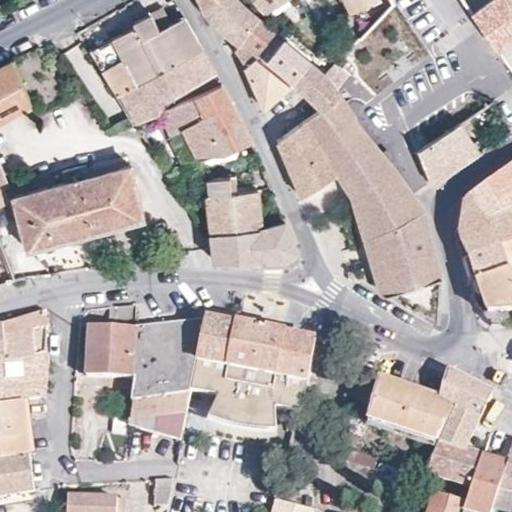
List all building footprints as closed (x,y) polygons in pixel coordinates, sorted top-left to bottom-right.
[(199,0),(204,11),(223,31),(238,42),(260,18),(241,0),(199,0)] [(252,0),(264,12),(283,0),(252,0)] [(511,0),(487,0),(467,14),(478,30),(497,59),(502,55),(511,48),(511,0)] [(163,7),(151,13),(159,28),(171,22),(163,7)] [(133,22),(134,24),(89,48),(101,67),(101,68),(116,92),(202,48),(184,14),(171,22),(159,28),(151,13),(133,22)] [(309,59),(260,18),(238,42),(234,46),(239,52),(263,107),(290,84),(278,74),(256,55),(260,52),(283,71),(294,80),(311,60),(309,59)] [(216,72),(202,48),(116,92),(134,122),(152,114),(161,110),(157,103),(161,101),(176,93),(216,72)] [(278,74),(283,71),(260,52),(256,55),(278,74)] [(329,65),(315,53),(309,59),(311,60),(324,71),(329,65)] [(0,119),(31,102),(13,57),(4,63),(0,65),(0,119)] [(324,71),(311,60),(294,80),(322,106),(338,91),(324,71)] [(251,140),(222,83),(164,109),(161,110),(152,114),(162,134),(168,131),(171,134),(181,128),(196,153),(223,153),(251,140)] [(356,120),(352,112),(338,91),(322,106),(306,118),(340,171),(338,173),(345,185),(352,195),(397,170),(388,160),(356,120)] [(338,173),(340,171),(306,118),(277,140),(301,194),(338,173)] [(478,152),(460,121),(417,148),(431,183),(478,152)] [(511,206),(511,161),(502,169),(503,171),(484,185),(483,182),(468,192),(467,195),(489,217),(511,209),(511,207),(511,206)] [(74,166),(75,172),(88,170),(87,163),(74,166)] [(144,217),(129,164),(77,177),(92,231),(144,217)] [(2,187),(8,185),(0,166),(0,204),(8,201),(2,187)] [(77,177),(75,172),(74,166),(61,170),(65,181),(77,177)] [(483,182),(484,185),(503,171),(502,169),(483,182)] [(440,277),(423,209),(415,195),(397,171),(352,195),(360,226),(378,283),(380,291),(383,292),(440,277)] [(209,193),(206,193),(209,231),(212,248),(214,259),(264,259),(262,233),(257,188),(231,190),(231,185),(229,175),(208,176),(209,193)] [(77,177),(65,181),(14,195),(27,248),(92,231),(77,177)] [(466,256),(501,245),(511,242),(511,211),(511,209),(489,217),(467,195),(464,199),(461,230),(458,232),(466,256)] [(264,259),(287,259),(291,231),(262,233),(264,259)] [(511,242),(501,245),(509,272),(511,280),(511,242)] [(466,256),(476,282),(509,272),(501,245),(466,256)] [(476,282),(488,312),(511,310),(511,280),(509,272),(476,282)] [(0,325),(0,340),(0,365),(34,357),(35,355),(46,353),(48,333),(47,315),(45,310),(0,325)] [(511,310),(488,312),(491,324),(511,324),(511,310)] [(205,319),(182,322),(165,325),(136,327),(132,395),(133,401),(132,406),(129,426),(181,441),(191,392),(205,319)] [(317,339),(285,335),(284,333),(240,325),(239,326),(205,319),(191,392),(205,393),(219,396),(214,408),(231,416),(242,419),(267,420),(271,420),(270,406),(299,411),(308,381),(317,339)] [(115,394),(132,395),(136,327),(117,326),(109,326),(89,325),(87,376),(118,376),(115,394)] [(0,404),(22,400),(42,397),(46,353),(35,355),(34,357),(0,365),(0,404)] [(465,449),(491,391),(448,371),(441,396),(444,399),(453,402),(438,442),(425,474),(471,488),(483,455),(483,453),(465,449)] [(444,399),(441,396),(378,375),(377,377),(376,380),(367,419),(438,442),(453,402),(444,399)] [(0,459),(30,455),(22,400),(0,404),(0,459)] [(345,448),(342,459),(373,469),(376,458),(345,448)] [(0,497),(35,494),(36,490),(30,455),(0,459),(0,497)] [(498,459),(483,455),(471,488),(468,498),(467,503),(464,511),(492,511),(500,487),(506,462),(498,459)] [(511,490),(511,460),(507,460),(506,462),(500,487),(511,490)] [(155,507),(168,507),(173,479),(155,479),(155,507)] [(464,511),(467,503),(434,493),(429,511),(464,511)] [(117,511),(118,498),(68,496),(67,511),(117,511)] [(312,511),(314,510),(276,500),(274,500),(272,511),(312,511)]
